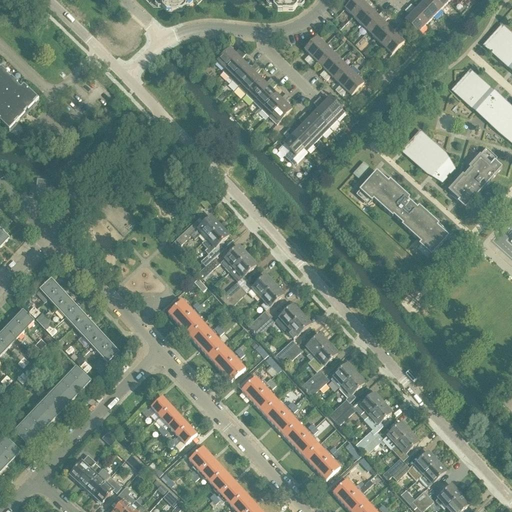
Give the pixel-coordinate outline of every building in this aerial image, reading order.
[(155,0),(162,6),(162,9),(166,13),(182,13),(186,8),(186,6),(191,0),(155,0)] [(267,0),(274,6),(274,8),(278,12),(293,12),(297,8),(297,6),(302,0),(267,0)] [(353,18),(366,6),(359,0),(355,0),(345,10),(353,18)] [(427,0),(421,6),(433,19),(441,11),(429,0),(427,0)] [(429,0),(441,11),(449,3),(445,0),(429,0)] [(361,26),(373,13),(366,6),(353,18),(361,26)] [(426,26),(433,19),(421,6),(413,14),(426,26)] [(373,13),(361,26),(362,27),(369,34),(381,21),(373,13)] [(418,34),(426,26),(413,14),(405,22),(418,34)] [(376,41),(389,29),(381,21),(369,34),(376,41)] [(389,29),(376,41),(384,49),(397,36),(389,29)] [(511,36),(502,29),(486,47),(499,61),(511,72),(511,36)] [(397,36),(384,49),(392,57),(404,44),(397,36)] [(313,60),(325,47),(317,39),(305,52),(313,60)] [(321,67),(333,55),(325,47),(313,60),(321,67)] [(226,71),(238,58),(230,50),(218,63),(226,71)] [(333,55),(321,67),(328,75),(341,62),(333,55)] [(228,84),(246,66),(238,58),(226,71),(223,73),(229,79),(226,82),(228,84)] [(336,82),(348,70),(341,62),(328,75),(336,82)] [(239,89),(254,74),(246,66),(228,84),(229,85),(232,82),(239,89)] [(0,123),(10,132),(16,126),(15,125),(18,121),(19,122),(25,116),(24,115),(28,111),(29,112),(35,106),(34,105),(37,102),(38,103),(39,102),(24,88),(19,93),(15,88),(17,85),(11,79),(10,80),(7,77),(8,76),(2,70),(1,71),(0,70),(0,123)] [(348,70),(336,82),(344,90),(356,77),(348,70)] [(246,96),(249,94),(261,81),(254,74),(239,89),(246,96)] [(511,109),(484,84),(471,74),(454,92),(465,104),(477,114),(480,112),(488,119),(485,122),(498,134),(511,144),(511,109)] [(356,77),(344,90),(352,98),(364,85),(356,77)] [(254,104),(257,101),(269,88),(261,81),(249,94),(246,96),(254,104)] [(262,111),(264,109),(277,96),(269,88),(257,101),(254,104),(262,111)] [(269,119),(272,116),(284,104),(277,96),(264,109),(262,111),(269,119)] [(337,122),(345,114),(330,99),(322,107),(337,122)] [(277,127),(280,124),(292,111),(284,104),(272,116),(269,119),(277,127)] [(330,129),(337,122),(322,107),(315,115),(330,129)] [(322,137),(330,129),(315,115),(307,122),(322,137)] [(318,148),(319,147),(316,144),(322,137),(307,122),(299,130),(312,142),(318,148)] [(318,148),(312,142),(299,130),(292,138),(307,152),(313,147),(316,149),(318,148)] [(404,153),(409,159),(418,167),(427,176),(441,183),(441,184),(443,185),(456,171),(455,168),(454,168),(446,156),(436,147),(420,135),(404,153)] [(292,138),(279,151),(286,158),(288,156),(296,164),(297,165),(308,154),(307,153),(307,152),(292,138)] [(465,210),(473,202),(502,169),(495,163),(497,160),(486,150),(470,169),(471,170),(464,178),(463,177),(449,192),(459,202),(457,204),(465,210)] [(364,163),(353,175),(359,181),(370,169),(364,163)] [(374,201),(377,205),(393,219),(394,217),(403,226),(402,227),(421,244),(419,246),(427,253),(423,257),(427,261),(431,257),(432,257),(449,238),(440,230),(442,229),(419,208),(417,210),(408,201),(410,199),(390,181),(388,183),(377,173),(359,192),(360,193),(356,197),(360,201),(364,196),(372,203),(374,201)] [(56,198),(57,198),(58,185),(38,182),(37,195),(38,195),(38,194),(56,197),(56,198)] [(179,239),(176,242),(181,247),(183,244),(191,238),(193,241),(194,242),(198,239),(202,235),(207,240),(220,228),(211,219),(204,225),(202,227),(197,222),(179,239)] [(207,257),(201,263),(206,268),(214,261),(215,260),(216,259),(219,256),(215,251),(220,246),(229,238),(220,228),(207,240),(202,245),(207,251),(205,253),(206,254),(208,256),(207,257)] [(0,248),(1,249),(9,240),(7,238),(0,230),(0,248)] [(223,263),(221,265),(226,270),(229,274),(234,270),(248,258),(239,248),(234,253),(225,260),(226,261),(223,263)] [(234,270),(229,274),(233,279),(238,284),(240,282),(243,279),(243,280),(247,276),(251,272),(253,270),(256,268),(256,267),(248,258),(234,270)] [(201,272),(198,276),(203,281),(212,272),(219,266),(214,261),(206,268),(204,270),(201,272)] [(261,300),(274,287),(265,278),(252,290),(253,290),(250,293),(248,294),(252,299),(254,298),(257,295),(261,300)] [(40,292),(36,296),(44,305),(48,301),(60,290),(51,281),(46,286),(40,292)] [(225,305),(241,291),(237,286),(221,300),(225,305)] [(274,287),(261,300),(265,304),(262,306),(267,311),(270,309),(283,297),(274,287)] [(60,290),(48,301),(57,310),(68,300),(60,290)] [(241,291),(225,305),(230,311),(246,296),(241,291)] [(65,319),(77,309),(68,300),(57,310),(65,319)] [(170,314),(169,315),(178,325),(179,327),(193,314),(182,303),(170,314)] [(280,320),(277,323),(279,324),(281,327),(285,332),(288,329),(302,317),(293,307),(280,319),(280,320)] [(77,309),(65,319),(74,328),(85,318),(77,309)] [(193,314),(179,327),(180,328),(190,338),(204,326),(193,314)] [(253,334),(269,320),(264,315),(248,329),(253,334)] [(288,329),(285,332),(289,336),(293,341),(310,327),(302,317),(288,329)] [(18,318),(10,326),(24,340),(32,331),(18,318)] [(82,338),(94,327),(85,318),(74,328),(82,338)] [(269,320),(253,334),(258,339),(274,325),(269,320)] [(10,326),(3,334),(17,347),(24,340),(10,326)] [(204,326),(190,338),(199,348),(200,350),(214,337),(212,335),(204,326)] [(94,327),(82,338),(91,347),(102,337),(94,327)] [(3,334),(0,337),(0,346),(9,355),(17,347),(3,334)] [(100,356),(110,346),(102,337),(91,347),(100,356)] [(214,337),(200,350),(202,351),(209,359),(211,361),(224,348),(214,337)] [(311,363),(316,358),(329,346),(320,337),(303,352),(308,357),(307,358),(311,363)] [(285,359),(297,349),(292,343),(275,359),(280,364),(285,359)] [(0,346),(0,361),(2,363),(9,355),(0,346)] [(110,346),(100,356),(108,365),(119,355),(110,346)] [(306,394),(312,388),(323,378),(319,373),(320,371),(337,356),(329,346),(316,358),(311,363),(308,365),(317,375),(301,389),(306,394)] [(268,357),(260,347),(256,351),(264,360),(268,357)] [(224,348),(211,361),(217,368),(220,371),(221,372),(235,360),(231,355),(224,348)] [(297,349),(285,359),(290,364),(301,354),(297,349)] [(282,371),(271,359),(266,363),(278,375),(282,371)] [(235,360),(221,372),(223,374),(232,384),(245,371),(235,360)] [(345,368),(330,382),(334,386),(335,387),(339,391),(343,388),(342,387),(355,376),(347,366),(345,368)] [(75,368),(64,379),(80,394),(91,383),(75,368)] [(333,423),(339,418),(350,407),(349,406),(356,399),(352,396),(364,385),(355,376),(342,387),(343,388),(339,391),(343,396),(347,400),(345,402),(346,402),(329,418),(333,423)] [(311,399),(317,394),(329,383),(323,378),(312,388),(306,394),(311,399)] [(64,379),(54,389),(70,405),(80,394),(64,379)] [(253,404),(267,391),(256,379),(243,392),(253,404)] [(54,389),(44,400),(60,415),(70,405),(54,389)] [(267,391),(253,404),(264,415),(277,402),(267,391)] [(370,417),(383,405),(374,396),(362,406),(359,403),(352,409),(350,407),(339,418),(333,423),(338,428),(356,413),(364,422),(370,417)] [(160,419),(171,409),(163,399),(152,409),(160,419)] [(44,400),(34,410),(50,425),(60,415),(44,400)] [(274,426),(288,413),(277,402),(264,415),(274,426)] [(383,405),(370,417),(374,421),(370,425),(375,430),(391,415),(383,405)] [(141,413),(147,420),(151,416),(145,409),(141,413)] [(171,409),(160,419),(169,428),(180,418),(176,414),(171,409)] [(34,410),(24,421),(40,436),(50,425),(34,410)] [(288,413),(274,426),(285,438),(298,425),(288,413)] [(177,437),(188,427),(183,421),(180,418),(169,428),(177,437)] [(24,421),(14,432),(30,447),(40,436),(24,421)] [(295,449),(308,436),(298,425),(285,438),(295,449)] [(367,447),(363,450),(368,455),(380,444),(383,448),(385,446),(387,448),(391,452),(393,451),(397,447),(410,435),(401,425),(384,441),(383,442),(378,437),(367,447)] [(177,437),(172,442),(176,447),(175,447),(179,452),(186,446),(189,444),(197,436),(189,428),(188,427),(177,437)] [(373,432),(362,442),(367,447),(378,437),(373,432)] [(116,443),(108,435),(102,441),(111,448),(116,443)] [(397,447),(393,451),(397,455),(402,460),(404,462),(408,458),(406,456),(411,451),(419,444),(410,435),(397,447)] [(7,436),(0,443),(0,450),(13,463),(23,451),(7,436)] [(308,436),(295,449),(305,460),(319,448),(308,436)] [(350,445),(345,449),(357,462),(362,458),(350,445)] [(316,472),(330,459),(319,448),(305,460),(316,472)] [(0,450),(0,470),(3,473),(13,463),(0,450)] [(200,473),(213,461),(203,450),(190,462),(200,473)] [(393,478),(392,478),(395,481),(397,483),(408,474),(416,483),(419,481),(424,476),(437,464),(428,455),(414,468),(413,467),(409,471),(405,467),(393,478)] [(70,478),(69,479),(74,483),(75,483),(77,485),(95,465),(87,458),(69,478),(70,478)] [(330,459),(316,472),(326,483),(340,471),(330,459)] [(364,459),(359,464),(368,473),(373,469),(364,459)] [(213,461),(200,473),(210,485),(224,472),(213,461)] [(388,472),(383,477),(388,483),(391,479),(392,478),(393,478),(405,467),(400,461),(388,472)] [(137,463),(132,469),(138,475),(144,469),(137,463)] [(424,476),(419,481),(422,485),(425,489),(427,491),(446,474),(437,464),(424,476)] [(95,465),(77,485),(80,487),(79,488),(84,493),(85,492),(103,472),(95,465)] [(152,473),(159,479),(163,475),(157,468),(152,473)] [(85,492),(84,493),(89,498),(90,497),(93,499),(107,483),(111,480),(103,472),(85,492)] [(221,496),(234,483),(224,472),(210,485),(221,496)] [(161,481),(170,490),(175,486),(165,477),(161,481)] [(107,483),(93,499),(95,501),(94,502),(99,507),(100,506),(101,506),(113,493),(116,496),(122,490),(111,480),(107,483)] [(361,497),(373,486),(370,482),(365,486),(361,490),(357,494),(343,506),(348,511),(360,511),(368,505),(361,497)] [(234,483),(221,496),(231,507),(245,495),(234,483)] [(343,506),(357,494),(347,483),(334,495),(343,506)] [(161,486),(157,491),(156,492),(163,498),(168,493),(161,486)] [(447,510),(460,497),(451,488),(434,503),(439,509),(443,505),(447,510)] [(114,511),(125,511),(129,508),(135,502),(131,499),(128,497),(131,494),(126,490),(125,489),(123,492),(118,497),(116,500),(121,504),(114,511)] [(169,493),(163,499),(174,509),(179,503),(169,493)] [(416,510),(428,499),(423,494),(412,505),(416,510)] [(235,511),(249,511),(255,507),(245,495),(231,507),(235,511)] [(460,497),(447,510),(448,511),(463,511),(469,507),(460,497)] [(213,503),(210,505),(213,508),(215,506),(216,506),(220,502),(217,499),(213,503)] [(428,499),(416,510),(417,511),(424,511),(433,505),(428,499)] [(125,511),(137,511),(141,508),(138,505),(135,502),(129,508),(125,511)]
